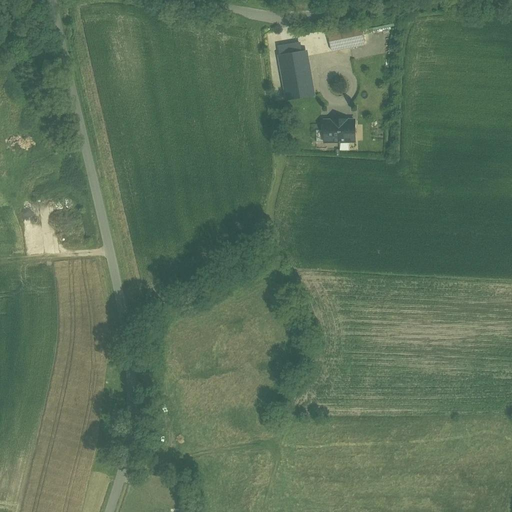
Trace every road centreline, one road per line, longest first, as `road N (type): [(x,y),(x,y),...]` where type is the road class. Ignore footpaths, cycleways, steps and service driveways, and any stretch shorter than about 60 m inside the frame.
road 1 (unclassified): [(107,511),(132,402),(122,315),(51,0)]
road 2 (unclassified): [(190,0),(274,17),(443,0)]
